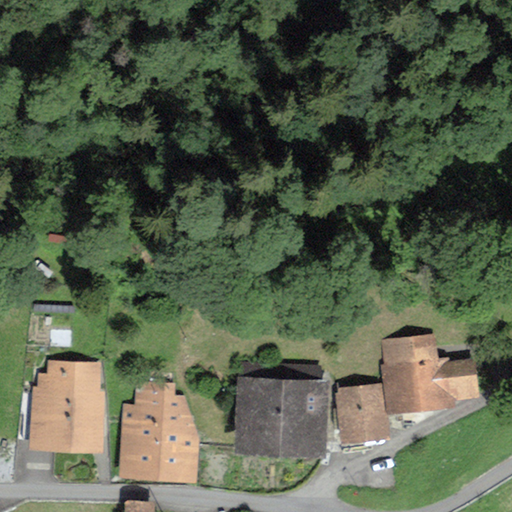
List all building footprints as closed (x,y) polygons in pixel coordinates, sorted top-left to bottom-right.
[(477,355),(452,358),(452,353),(440,354),(437,328),(386,335),(389,359),(384,360),(392,416),(459,407),(458,398),(482,395),(477,355)] [(33,450),(106,451),(107,385),(102,385),(102,351),(49,350),(49,364),(39,364),(39,378),(34,378),(33,450)] [(119,475),(158,477),(163,368),(136,367),(135,396),(123,396),(119,475)] [(201,370),(163,368),(158,477),(196,478),(201,370)] [(330,464),(333,379),(243,376),(239,460),(330,464)] [(346,444),(394,438),(387,379),(338,385),(346,444)] [(156,511),(156,500),(127,500),(127,511),(156,511)]
